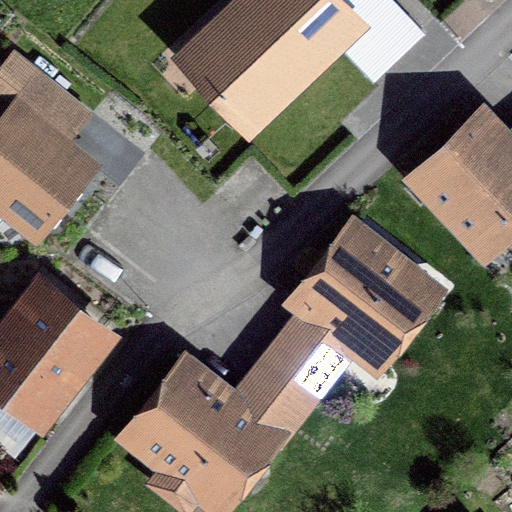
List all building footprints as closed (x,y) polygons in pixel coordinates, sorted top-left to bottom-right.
[(249,125),(359,21),(339,0),(238,0),(182,54),(249,125)] [(18,53),(0,75),(0,76),(24,95),(0,124),(0,203),(35,231),(90,163),(60,140),(86,107),(18,53)] [(484,243),(511,215),(511,149),(480,115),(418,174),(484,243)] [(263,359),(312,398),(356,342),(377,358),(430,290),(352,229),(299,297),(307,303),(295,318),(263,359)] [(101,331),(44,286),(0,341),(0,383),(37,413),(101,331)] [(280,438),(312,398),(263,359),(230,401),(185,365),(131,432),(220,502),(272,435),(280,438)]
